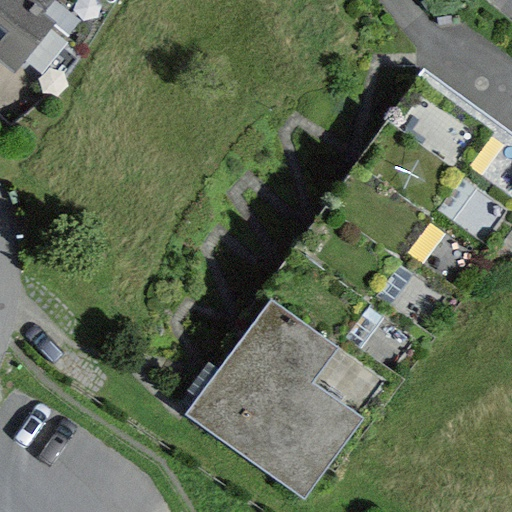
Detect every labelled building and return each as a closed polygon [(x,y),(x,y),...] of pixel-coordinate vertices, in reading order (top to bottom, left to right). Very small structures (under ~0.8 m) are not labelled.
[(63,0),(0,0),(0,61),(22,81),(66,32),(48,17),(63,0)] [(486,242),(478,252),(511,276),(511,275),(511,139),(425,76),(367,156),(372,159),(373,160),(486,242)] [(486,242),(373,160),(342,201),(456,284),(478,252),(486,242)] [(456,284),(342,201),(311,243),(425,326),(456,284)] [(425,326),(311,243),(281,284),(395,369),(425,326)] [(395,369),(281,284),(250,326),(365,411),(395,369)] [(365,411),(250,326),(219,368),(334,453),(365,411)] [(334,453),(219,368),(188,409),(304,495),(334,453)]
